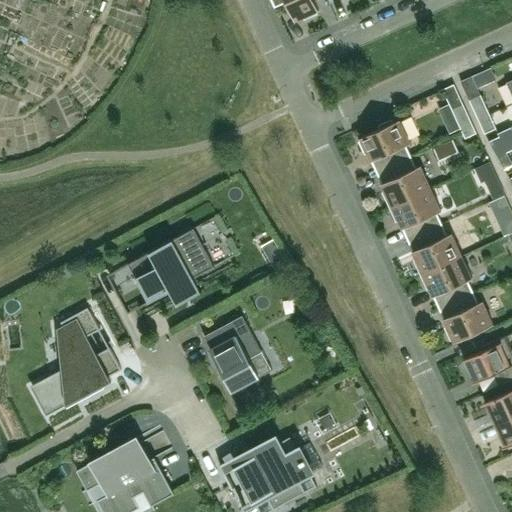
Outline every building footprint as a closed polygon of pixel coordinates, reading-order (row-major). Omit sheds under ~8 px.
[(314,0),(271,0),(275,7),(287,2),(295,20),(303,16),(304,19),(317,13),(316,10),(318,9),(314,0)] [(490,115),(480,94),(472,75),(460,80),(479,120),(490,115)] [(472,123),(462,102),(454,83),(442,89),(461,129),(472,123)] [(496,128),(490,115),(479,120),(485,133),(496,128)] [(411,155),(406,144),(410,142),(399,119),(393,122),(391,119),(378,125),(379,128),(361,137),(362,139),(359,141),(365,154),(368,152),(376,171),(411,155)] [(476,132),(472,123),(461,129),(465,138),(476,132)] [(506,151),(498,136),(489,141),(497,156),(506,151)] [(511,161),(506,151),(497,156),(505,169),(511,164),(511,161)] [(431,187),(420,165),(416,167),(411,155),(376,171),(385,191),(382,192),(389,207),(431,187)] [(475,167),(481,181),(496,175),(490,160),(475,167)] [(442,223),(437,212),(441,210),(431,187),(389,207),(396,221),(399,220),(407,239),(442,223)] [(511,208),(505,194),(490,201),(496,215),(511,208)] [(194,277),(236,254),(215,215),(129,262),(149,300),(170,289),(178,303),(201,291),(194,277)] [(462,255),(451,233),(447,235),(442,223),(407,239),(416,258),(413,260),(420,274),(462,255)] [(281,251),(269,258),(276,269),(288,262),(281,251)] [(473,291),(468,280),(472,278),(462,255),(420,274),(427,289),(430,288),(439,307),(473,291)] [(493,323),(483,300),(478,302),(473,291),(439,307),(447,326),(444,327),(450,340),(453,339),(454,341),(493,323)] [(62,371),(34,386),(48,412),(46,413),(46,415),(74,400),(72,395),(121,368),(110,346),(97,353),(87,335),(100,328),(89,306),(61,321),(63,324),(57,327),(59,344),(60,344),(60,343),(67,342),(79,364),(74,367),(71,362),(60,368),(62,371)] [(204,335),(222,368),(218,370),(229,392),(259,376),(249,357),(262,350),(243,315),(204,335)] [(506,336),(506,335),(484,345),(486,348),(464,358),(475,381),(494,373),(499,385),(503,383),(511,378),(511,350),(505,336),(506,336)] [(511,378),(503,383),(499,385),(503,393),(484,401),(495,424),(511,416),(511,378)] [(511,416),(495,424),(505,446),(511,443),(511,416)] [(488,447),(499,441),(486,420),(476,427),(488,447)] [(166,438),(153,442),(158,456),(171,451),(166,438)] [(237,465),(257,503),(268,497),(274,508),(305,491),(299,481),(314,473),(299,445),(284,453),(278,442),(261,452),(257,445),(250,449),(254,456),(237,465)] [(173,492),(154,457),(134,468),(121,445),(77,469),(95,501),(99,500),(105,511),(128,511),(139,506),(133,495),(144,489),(152,504),(173,492)]
